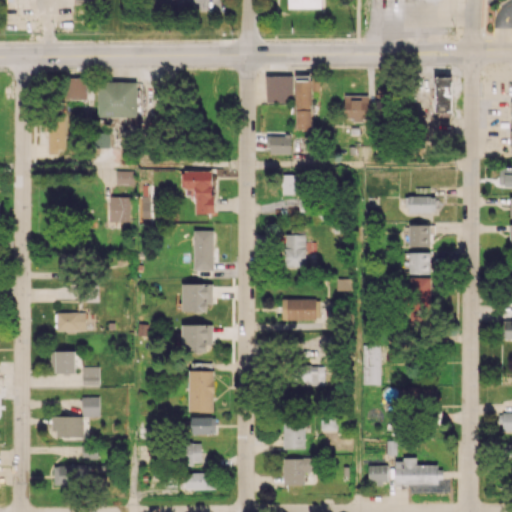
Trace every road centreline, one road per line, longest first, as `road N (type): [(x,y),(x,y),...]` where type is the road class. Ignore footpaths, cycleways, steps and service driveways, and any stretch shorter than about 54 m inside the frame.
road 1 (secondary): [(511,52),(0,56)]
road 2 (residential): [(471,53),(469,511)]
road 3 (residential): [(248,54),(245,511)]
road 4 (residential): [(23,56),(21,511)]
road 5 (residential): [(511,511),(356,511)]
